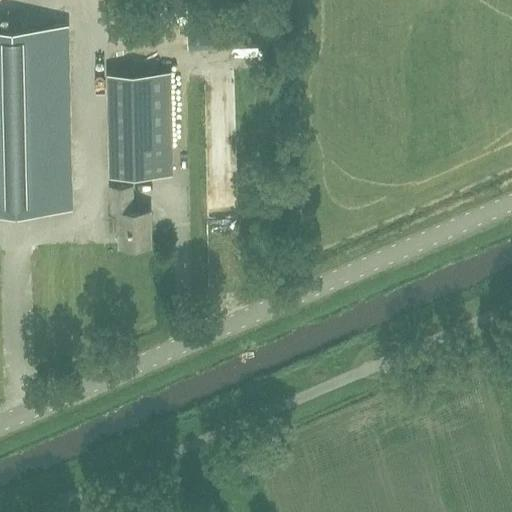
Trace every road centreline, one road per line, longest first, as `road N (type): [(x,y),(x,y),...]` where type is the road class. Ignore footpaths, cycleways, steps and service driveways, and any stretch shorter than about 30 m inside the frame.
road 1 (unclassified): [(0,424),(511,203)]
road 2 (unclassified): [(38,511),(511,306)]
